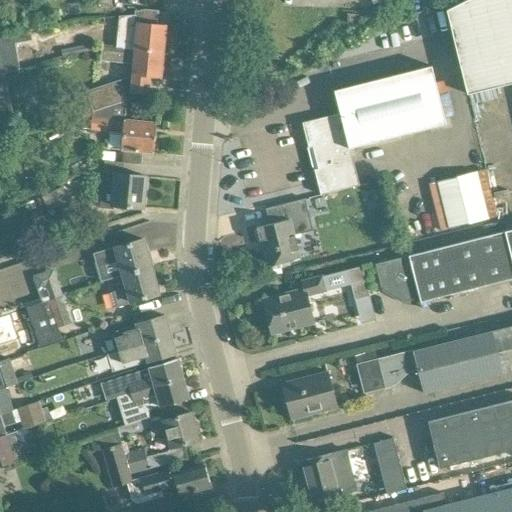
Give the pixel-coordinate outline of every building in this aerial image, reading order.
[(511,83),(511,0),(464,0),(446,9),(467,94),(511,83)] [(124,35),(122,47),(164,51),(166,26),(157,25),(158,11),(145,10),(134,12),(134,15),(119,16),(117,34),(124,35)] [(347,24),(357,25),(358,14),(348,14),(347,24)] [(15,43),(23,42),(20,32),(0,35),(0,63),(2,73),(20,69),(15,43)] [(164,51),(122,47),(101,45),(100,61),(133,64),(132,77),(82,94),(88,113),(103,109),(126,101),(148,93),(150,76),(161,77),(164,51)] [(321,195),(340,190),(359,185),(350,148),(446,124),(431,66),(334,91),(340,113),(302,123),(309,148),(313,147),(316,160),(312,161),(321,195)] [(103,109),(88,113),(84,114),(82,128),(91,129),(105,131),(105,132),(123,134),(121,149),(154,153),(157,123),(124,120),(126,101),(103,109)] [(494,216),(490,193),(488,193),(485,170),(456,174),(462,221),(494,216)] [(103,173),(102,189),(100,208),(113,209),(114,205),(117,205),(116,212),(125,213),(126,206),(142,208),(145,176),(116,173),(115,174),(103,173)] [(26,181),(29,193),(42,190),(39,178),(26,181)] [(49,210),(68,202),(62,187),(43,196),(49,210)] [(266,209),(270,224),(256,228),(259,241),(262,241),(268,265),(269,265),(279,263),(299,258),(294,235),(312,230),(304,199),(266,209)] [(511,279),(511,230),(507,231),(375,264),(381,288),(405,302),(420,298),(421,302),(511,279)] [(124,276),(152,268),(143,239),(111,248),(111,250),(92,255),(100,283),(124,276)] [(279,263),(269,265),(271,274),(281,272),(279,263)] [(357,300),(370,296),(363,266),(349,270),(353,284),(357,300)] [(113,293),(110,294),(113,307),(117,306),(159,294),(152,268),(124,276),(128,289),(125,290),(124,288),(113,291),(113,293)] [(349,270),(323,277),(326,291),(353,284),(349,270)] [(305,289),(282,295),(263,300),(272,333),(315,322),(308,295),(326,291),(323,277),(303,282),(305,289)] [(47,301),(61,297),(57,283),(56,281),(42,286),(35,288),(36,292),(29,294),(26,297),(24,301),(25,304),(26,308),(47,301)] [(62,341),(58,327),(54,315),(66,312),(61,297),(47,301),(26,308),(39,349),(62,341)] [(0,347),(19,341),(10,314),(0,316),(0,347)] [(139,344),(171,335),(165,315),(136,324),(137,325),(122,329),(124,335),(114,337),(114,338),(104,341),(107,353),(139,344)] [(354,354),(356,364),(364,393),(385,388),(391,386),(395,384),(398,383),(409,372),(419,370),(424,393),(511,370),(511,327),(414,352),(413,349),(376,359),(374,349),(354,354)] [(177,354),(171,335),(139,344),(107,353),(108,354),(105,354),(111,373),(147,362),(147,363),(177,354)] [(115,397),(124,394),(130,393),(129,392),(183,377),(178,358),(159,364),(148,367),(149,369),(134,373),(135,378),(126,380),(121,382),(121,383),(112,386),(115,397)] [(9,359),(0,362),(0,389),(7,388),(7,387),(17,383),(9,359)] [(283,383),(291,417),(292,419),(337,408),(327,371),(283,383)] [(130,393),(124,394),(128,407),(146,401),(148,408),(189,396),(183,377),(129,392),(130,393)] [(7,388),(0,389),(0,414),(12,410),(13,409),(7,388)] [(511,400),(428,422),(440,468),(511,450),(511,400)] [(36,404),(17,411),(22,428),(42,421),(36,404)] [(16,423),(12,410),(0,414),(0,436),(6,434),(4,427),(16,423)] [(145,450),(126,456),(132,476),(186,460),(182,445),(199,440),(191,412),(148,424),(152,437),(167,433),(171,447),(167,452),(148,458),(145,450)] [(127,424),(130,434),(148,429),(145,419),(127,424)] [(103,449),(103,451),(114,487),(127,483),(132,500),(138,503),(164,496),(162,488),(176,485),(179,495),(211,486),(205,465),(175,473),(173,469),(140,478),(133,480),(132,476),(126,456),(119,432),(96,439),(99,450),(103,449)] [(0,436),(0,466),(15,462),(6,434),(0,436)] [(302,461),(301,461),(308,486),(305,487),(309,502),(340,494),(357,490),(347,450),(330,454),(302,461)] [(511,511),(511,487),(446,504),(443,492),(368,511),(367,511),(511,511)]
